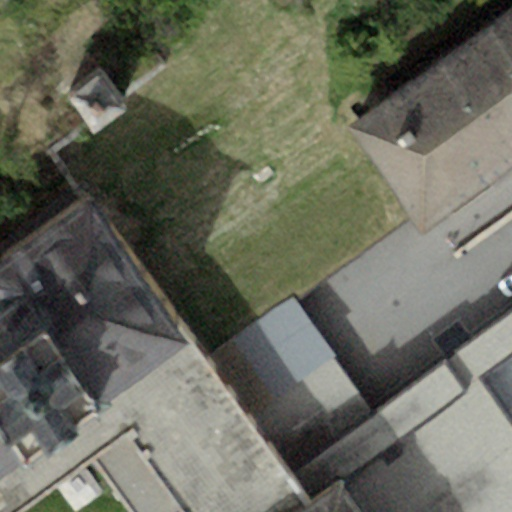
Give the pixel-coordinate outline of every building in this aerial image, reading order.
[(511,7),(350,125),(425,228),(511,164),(511,7)] [(101,72),(68,97),(92,128),(125,102),(101,72)] [(0,511),(9,511),(90,454),(215,362),(91,194),(0,260),(0,511)] [(511,511),(511,305),(292,466),(315,498),(341,479),(364,511),(511,511)] [(215,362),(90,454),(132,511),(364,511),(341,479),(315,498),(292,466),(215,362)]
